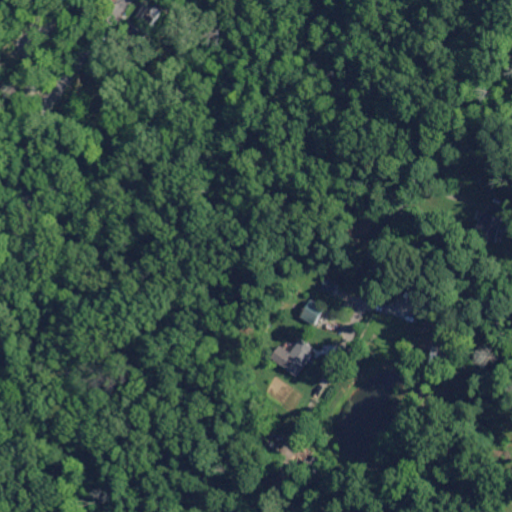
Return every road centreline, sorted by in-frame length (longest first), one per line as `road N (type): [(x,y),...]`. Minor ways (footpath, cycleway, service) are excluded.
road 1 (residential): [(502,0),(332,371)]
road 2 (residential): [(0,323),(48,115),(129,0)]
